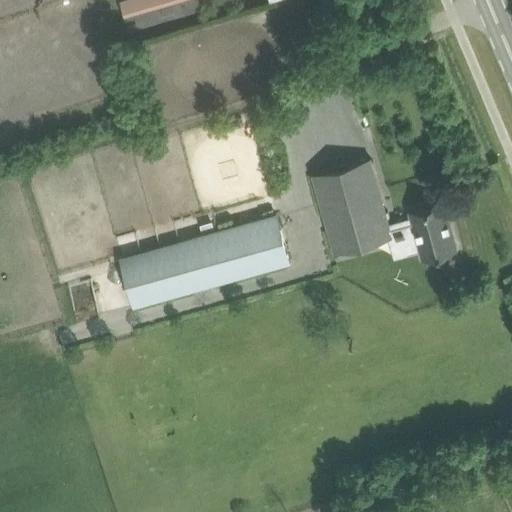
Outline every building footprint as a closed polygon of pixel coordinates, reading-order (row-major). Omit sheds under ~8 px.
[(197,0),(119,0),(127,29),(201,9),(197,0)] [(179,46),(183,59),(214,48),(207,27),(168,39),(171,49),(179,46)] [(194,95),(200,111),(212,107),(206,91),(194,95)] [(334,251),(391,235),(392,235),(388,222),(370,158),(312,174),(334,251)] [(392,235),(391,235),(393,244),(416,237),(422,257),(457,247),(444,201),(409,211),(411,216),(388,222),(392,235)] [(276,213),(179,240),(192,288),(289,261),(276,213)]
